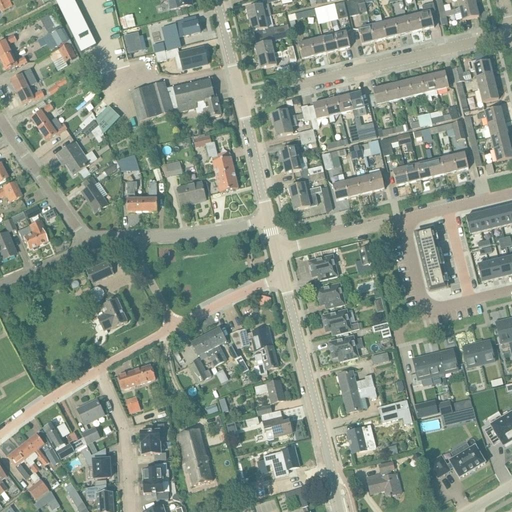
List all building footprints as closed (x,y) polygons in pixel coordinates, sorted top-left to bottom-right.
[(0,0),(0,11),(1,13),(12,7),(8,0),(0,0)] [(73,0),(55,0),(82,53),(97,46),(73,0)] [(166,0),(169,11),(179,9),(182,9),(192,6),(190,0),(166,0)] [(364,0),(357,0),(347,2),(350,17),(360,15),(357,6),(366,4),(364,0)] [(476,5),(474,0),(457,0),(460,9),(476,5)] [(331,12),(336,11),(339,20),(348,18),(344,3),(329,7),(331,12)] [(434,28),(432,19),(431,14),(436,13),(434,4),(422,7),(424,14),(419,16),(423,31),(434,28)] [(268,5),(262,6),(247,10),(250,23),(265,19),(265,18),(271,17),(268,5)] [(479,18),(476,5),(460,9),(455,10),(458,23),(479,18)] [(53,11),(47,14),(48,16),(54,27),(55,30),(61,26),(62,26),(53,11)] [(288,16),(291,29),(296,28),(295,21),(298,20),(305,18),(304,13),(288,16)] [(390,23),(384,24),(388,40),(400,37),(396,21),(394,13),(388,15),(390,23)] [(123,17),(125,29),(136,27),(133,15),(123,17)] [(407,18),(411,34),(423,31),(419,16),(407,18)] [(371,27),(375,43),(388,40),(384,24),(383,24),(381,17),(375,18),(377,26),(371,27)] [(182,25),(174,26),(175,27),(163,30),(168,52),(180,49),(178,38),(185,37),(200,34),(198,23),(197,23),(196,18),(181,22),(182,25)] [(396,21),(400,37),(411,34),(407,18),(396,21)] [(268,30),(265,19),(250,23),(252,34),(254,33),(256,40),(290,32),(289,27),(274,30),(273,28),(268,30)] [(375,43),(371,27),(358,30),(362,46),(375,43)] [(52,35),(52,36),(58,47),(59,48),(60,50),(70,45),(72,44),(64,29),(61,31),(52,35)] [(327,54),(340,51),(336,35),(334,36),(333,31),(328,32),(329,37),(323,38),(327,54)] [(255,47),(258,59),(274,55),(271,43),(277,42),(292,39),(290,32),(256,40),(257,47),(255,47)] [(340,51),(350,49),(346,33),(336,35),(340,51)] [(138,34),(124,37),(128,55),(143,51),(138,34)] [(0,59),(0,60),(10,55),(6,47),(17,41),(14,36),(5,41),(5,42),(0,44),(0,59)] [(311,41),(315,57),(327,54),(323,38),(311,41)] [(298,44),(300,51),(302,61),(315,57),(311,41),(298,44)] [(160,43),(152,45),(154,55),(162,53),(160,43)] [(59,50),(65,64),(76,58),(70,45),(60,50),(59,50)] [(258,59),(261,70),(277,67),(275,61),(289,57),(291,64),(297,62),(294,48),(287,50),(287,51),(281,53),(274,55),(258,59)] [(179,55),(183,71),(208,66),(206,57),(208,56),(206,50),(204,51),(204,49),(179,55)] [(156,55),(158,63),(167,61),(165,52),(156,55)] [(0,60),(6,72),(17,67),(18,68),(27,63),(24,58),(14,63),(10,55),(0,60)] [(493,75),(490,63),(488,63),(486,55),(475,57),(476,62),(469,63),(471,73),(475,72),(476,79),(493,75)] [(462,68),(454,70),(457,84),(466,81),(464,74),(462,68)] [(17,94),(28,88),(37,84),(30,70),(21,75),(21,76),(11,81),(17,94)] [(445,73),(434,76),(438,93),(449,90),(445,73)] [(476,79),(479,91),(496,87),(493,75),(476,79)] [(434,76),(421,79),(425,96),(427,103),(432,101),(431,98),(437,96),(437,93),(438,93),(434,76)] [(56,84),(57,86),(48,91),(51,96),(60,91),(59,90),(69,84),(65,79),(56,84)] [(421,79),(410,82),(413,99),(425,96),(421,79)] [(165,84),(131,92),(140,123),(174,114),(173,110),(178,108),(179,111),(180,114),(196,110),(198,114),(205,113),(206,120),(221,116),(217,100),(215,100),(213,92),(214,92),(211,80),(167,91),(165,84)] [(410,82),(398,85),(402,101),(413,99),(410,82)] [(390,104),(402,101),(398,85),(386,88),(390,104)] [(463,86),(457,87),(459,96),(465,95),(463,86)] [(496,87),(479,91),(483,104),(499,100),(496,87)] [(44,97),(41,92),(32,96),(28,88),(17,94),(23,106),(34,101),(34,102),(44,97)] [(377,107),(390,104),(386,88),(373,91),(377,107)] [(355,120),(360,119),(358,112),(365,110),(361,94),(350,96),(354,113),(355,120)] [(350,96),(338,99),(342,116),(354,113),(350,96)] [(83,99),(73,106),(78,112),(87,104),(83,99)] [(338,99),(326,102),(330,119),(342,116),(338,99)] [(326,102),(313,105),(313,107),(308,108),(312,121),(314,131),(314,132),(320,131),(318,122),(330,119),(326,102)] [(31,119),(39,131),(49,124),(44,117),(54,111),(50,105),(40,111),(41,112),(31,119)] [(109,107),(96,120),(104,135),(120,119),(109,107)] [(305,123),(312,121),(308,108),(307,107),(301,108),(303,116),(289,119),(287,111),(271,115),(274,128),(296,122),(296,121),(304,120),(305,123)] [(443,117),(445,122),(458,119),(456,107),(448,109),(450,115),(443,117)] [(488,126),(504,122),(501,109),(485,113),(485,114),(481,115),(477,116),(478,121),(486,119),(488,126)] [(425,121),(419,123),(420,128),(428,126),(432,125),(431,120),(430,114),(423,116),(425,121)] [(432,125),(445,122),(443,117),(431,120),(432,125)] [(465,118),(468,131),(473,129),(470,117),(465,118)] [(277,139),(287,136),(293,135),(291,129),(298,127),(296,122),(274,128),(277,139)] [(504,122),(488,126),(491,138),(507,134),(504,122)] [(88,137),(94,132),(100,144),(106,142),(98,128),(93,123),(83,132),(88,137)] [(49,124),(39,131),(47,142),(57,135),(57,136),(67,129),(64,125),(54,132),(49,124)] [(374,124),(365,126),(367,136),(359,138),(360,143),(377,139),(374,124)] [(462,124),(446,127),(447,132),(449,138),(456,137),(457,142),(466,140),(462,124)] [(397,134),(408,131),(407,126),(396,128),(397,134)] [(473,129),(468,131),(471,143),(476,142),(473,129)] [(315,137),(314,132),(314,131),(300,135),(301,141),(315,137)] [(507,134),(491,138),(494,151),(510,147),(507,134)] [(212,145),(210,136),(193,140),(196,150),(212,145)] [(412,145),(410,136),(398,138),(399,143),(399,144),(407,142),(408,145),(412,145)] [(317,143),(315,137),(301,141),(302,147),(317,143)] [(399,143),(398,138),(381,142),(384,157),(393,155),(391,145),(399,143)] [(471,143),(474,156),(479,154),(476,142),(471,143)] [(368,145),(353,149),(354,154),(362,152),(370,150),(372,157),(381,155),(378,143),(368,145)] [(76,144),(57,157),(64,167),(66,166),(73,177),(90,165),(89,164),(97,159),(92,153),(85,157),(76,144)] [(511,154),(510,147),(494,151),(497,163),(511,159),(511,154)] [(296,148),(290,149),(280,152),(283,163),(306,158),(303,159),(302,154),(298,155),(296,148)] [(323,156),(326,172),(334,170),(332,159),(339,157),(338,152),(323,156)] [(212,157),(216,178),(226,176),(226,174),(234,172),(230,153),(212,157)] [(479,154),(474,156),(477,168),(483,167),(479,154)] [(453,158),(457,173),(469,170),(465,155),(453,158)] [(133,156),(117,162),(120,167),(121,167),(121,173),(131,172),(130,162),(133,162),(133,156)] [(158,167),(153,156),(146,159),(148,166),(146,167),(147,171),(158,167)] [(103,171),(108,177),(118,171),(117,170),(120,167),(117,162),(114,158),(107,164),(109,167),(103,171)] [(302,171),(300,165),(307,163),(306,158),(283,163),(286,175),(302,171)] [(453,158),(441,161),(445,176),(457,173),(453,158)] [(429,164),(432,179),(445,176),(441,161),(429,164)] [(400,171),(393,173),(396,187),(409,184),(406,170),(405,170),(403,162),(399,163),(400,171)] [(180,163),(165,166),(168,178),(182,174),(180,163)] [(429,164),(417,167),(420,182),(432,179),(429,164)] [(417,167),(406,170),(409,184),(420,182),(417,167)] [(310,177),(324,173),(323,168),(308,171),(310,177)] [(216,178),(218,184),(220,194),(238,190),(234,172),(226,174),(226,176),(216,178)] [(311,183),(326,180),(324,173),(310,177),(311,183)] [(373,193),(385,190),(381,175),(369,178),(373,193)] [(343,176),(338,177),(340,185),(333,187),(336,202),(349,199),(345,184),(343,176)] [(357,181),(360,196),(373,193),(369,178),(357,181)] [(93,179),(92,180),(83,185),(87,190),(82,194),(96,215),(108,206),(94,185),(96,184),(93,179)] [(357,181),(345,184),(349,199),(360,196),(357,181)] [(127,183),(127,204),(127,214),(143,213),(142,200),(135,201),(135,190),(137,190),(137,183),(127,183)] [(157,213),(157,183),(149,183),(150,200),(142,200),(143,213),(157,213)] [(0,199),(6,197),(9,204),(21,198),(15,184),(0,191),(0,199)] [(202,184),(178,190),(182,207),(206,202),(202,184)] [(289,188),(292,201),(308,197),(322,193),(322,194),(329,192),(328,190),(322,191),(321,188),(306,192),(305,185),(289,188)] [(329,192),(322,194),(325,206),(332,204),(329,192)] [(292,201),(294,212),(310,208),(308,197),(292,201)] [(37,207),(24,213),(28,220),(40,214),(37,207)] [(507,208),(497,210),(502,229),(511,226),(507,208)] [(497,210),(487,213),(492,231),(502,229),(497,210)] [(487,213),(477,215),(482,234),(492,231),(487,213)] [(477,215),(466,218),(470,237),(482,234),(477,215)] [(11,221),(4,224),(8,234),(16,231),(11,221)] [(41,223),(35,225),(30,227),(33,234),(38,247),(47,243),(42,232),(44,231),(41,223)] [(33,234),(30,227),(18,232),(22,241),(23,240),(28,251),(38,247),(33,234)] [(434,228),(414,233),(429,295),(449,290),(447,284),(449,284),(447,276),(446,276),(443,267),(444,267),(440,251),(439,252),(437,242),(438,242),(436,234),(435,234),(434,228)] [(7,235),(0,237),(0,261),(1,262),(15,256),(7,235)] [(363,267),(357,269),(358,275),(367,273),(376,271),(374,265),(370,248),(359,250),(361,261),(363,267)] [(508,256),(498,259),(499,261),(503,280),(511,277),(511,270),(509,258),(508,256)] [(313,278),(318,276),(320,282),(338,278),(332,257),(309,263),(313,278)] [(499,261),(489,263),(493,282),(503,280),(499,261)] [(86,272),(92,285),(114,275),(108,262),(86,272)] [(489,263),(477,266),(482,285),(493,282),(489,263)] [(320,306),(325,305),(327,311),(345,306),(340,286),(316,292),(320,306)] [(379,289),(373,291),(375,298),(381,296),(379,289)] [(258,295),(256,302),(259,303),(258,308),(268,310),(270,304),(271,299),(258,295)] [(377,314),(384,312),(381,298),(374,300),(377,314)] [(104,333),(112,329),(113,330),(128,323),(117,300),(102,307),(106,315),(97,319),(104,333)] [(327,332),(332,331),(334,337),(351,333),(351,332),(362,330),(361,323),(350,326),(346,312),(323,318),(327,332)] [(501,322),(496,324),(498,334),(501,345),(508,343),(511,357),(511,332),(509,321),(503,322),(501,322)] [(239,332),(243,348),(250,346),(249,343),(252,343),(254,353),(261,351),(269,349),(273,348),(269,329),(247,334),(246,330),(239,332)] [(227,344),(219,330),(206,337),(221,365),(226,362),(221,352),(218,354),(216,350),(227,344)] [(243,348),(239,332),(236,332),(231,335),(235,344),(237,351),(243,348)] [(206,337),(192,345),(199,359),(207,354),(214,368),(221,365),(206,337)] [(358,359),(356,350),(363,349),(361,339),(353,341),(353,338),(329,344),(333,359),(339,357),(340,363),(358,359)] [(476,345),(481,366),(495,363),(490,342),(476,345)] [(481,366),(476,345),(463,348),(468,369),(481,366)] [(229,350),(235,360),(241,357),(237,351),(235,346),(229,350)] [(256,362),(258,366),(261,376),(267,375),(267,371),(278,369),(273,348),(269,349),(261,351),(262,355),(254,357),(256,362)] [(458,372),(453,351),(440,354),(445,375),(458,372)] [(389,361),(388,353),(371,358),(374,366),(389,361)] [(440,354),(426,357),(431,378),(445,375),(440,354)] [(412,376),(411,377),(413,387),(423,385),(421,381),(431,378),(426,357),(422,358),(419,359),(413,360),(415,370),(415,371),(416,375),(412,376)] [(193,364),(188,367),(192,376),(197,384),(202,381),(210,377),(212,376),(209,370),(205,372),(199,359),(192,363),(193,364)] [(151,366),(118,377),(122,392),(156,381),(151,366)] [(221,384),(228,381),(224,370),(217,373),(221,384)] [(365,381),(355,383),(353,373),(338,376),(342,395),(374,387),(371,376),(364,378),(365,381)] [(503,380),(490,383),(492,389),(505,386),(503,380)] [(280,382),(255,388),(257,396),(268,394),(271,405),(285,402),(280,382)] [(377,399),(374,387),(342,395),(347,414),(362,411),(359,400),(369,398),(370,400),(377,399)] [(142,412),(136,398),(125,401),(130,415),(142,412)] [(471,400),(463,402),(465,410),(472,408),(471,400)] [(85,426),(105,417),(97,401),(77,411),(85,426)] [(407,402),(395,405),(397,413),(409,410),(407,402)] [(435,402),(415,407),(418,419),(438,414),(435,402)] [(450,402),(438,404),(441,417),(453,414),(450,402)] [(216,405),(206,409),(208,416),(218,412),(216,405)] [(395,405),(379,409),(381,417),(397,413),(395,405)] [(258,411),(259,417),(272,414),(270,407),(258,411)] [(441,417),(443,428),(476,420),(473,409),(453,414),(441,417)] [(409,410),(397,413),(399,420),(403,419),(405,426),(412,424),(409,410)] [(397,413),(381,417),(383,424),(399,420),(397,413)] [(511,414),(503,420),(511,435),(511,414)] [(263,422),(268,440),(269,441),(274,440),(274,438),(292,434),(289,422),(283,423),(282,418),(270,420),(263,422)] [(511,435),(503,420),(484,431),(492,445),(499,440),(503,447),(505,446),(506,448),(511,444),(511,435)] [(53,424),(44,430),(49,438),(62,462),(75,455),(74,453),(71,447),(67,449),(66,447),(66,446),(62,439),(70,435),(67,429),(65,424),(56,429),(53,424)] [(226,426),(228,434),(239,431),(238,424),(226,426)] [(152,432),(141,433),(141,445),(160,443),(159,432),(165,432),(164,425),(152,426),(152,432)] [(370,427),(347,433),(353,455),(375,449),(370,427)] [(92,456),(98,454),(93,444),(100,440),(95,429),(82,435),(92,456)] [(199,431),(178,436),(184,467),(186,475),(189,475),(193,487),(213,482),(199,431)] [(37,436),(27,444),(39,458),(45,466),(53,477),(56,474),(48,464),(49,463),(39,450),(45,446),(37,436)] [(160,443),(141,445),(142,456),(154,456),(154,461),(167,461),(166,454),(161,454),(161,449),(160,443)] [(18,451),(25,461),(36,474),(40,471),(33,462),(39,458),(27,444),(18,451)] [(442,456),(429,463),(438,479),(451,472),(450,471),(453,469),(459,479),(459,480),(460,479),(469,474),(476,470),(485,465),(486,464),(485,463),(476,448),(476,447),(475,448),(470,451),(467,445),(459,450),(463,455),(450,463),(450,462),(449,463),(450,464),(447,465),(442,456)] [(396,446),(388,448),(390,457),(398,455),(396,446)] [(92,457),(87,449),(82,452),(89,466),(94,466),(95,479),(110,478),(109,461),(106,461),(106,450),(92,457)] [(282,454),(268,458),(270,467),(273,477),(280,475),(283,474),(286,474),(286,472),(290,471),(300,468),(295,449),(285,452),(281,453),(282,454)] [(18,451),(8,459),(26,482),(30,478),(20,465),(25,461),(18,451)] [(53,451),(46,455),(54,467),(60,463),(53,451)] [(416,455),(413,461),(420,464),(423,458),(416,455)] [(155,471),(143,472),(144,484),(163,483),(162,471),(167,471),(167,464),(155,465),(155,471)] [(382,475),(367,479),(371,495),(385,491),(387,498),(389,497),(389,498),(391,498),(390,497),(402,494),(397,475),(393,477),(392,471),(395,471),(394,464),(380,467),(382,475)] [(249,480),(241,482),(242,488),(249,486),(252,495),(245,497),(247,503),(280,494),(279,488),(270,490),(267,478),(258,481),(257,477),(249,480)] [(35,501),(48,491),(41,481),(28,491),(35,501)] [(163,483),(144,484),(145,495),(156,495),(157,501),(169,500),(168,493),(163,493),(163,483)] [(66,489),(69,494),(75,491),(72,485),(66,489)] [(106,486),(87,490),(87,495),(97,495),(98,511),(113,511),(113,506),(114,506),(114,505),(113,505),(113,503),(113,493),(106,494),(106,486)] [(284,495),(286,501),(298,497),(302,509),(308,507),(302,489),(284,495)] [(75,490),(68,495),(76,507),(83,503),(75,490)]
